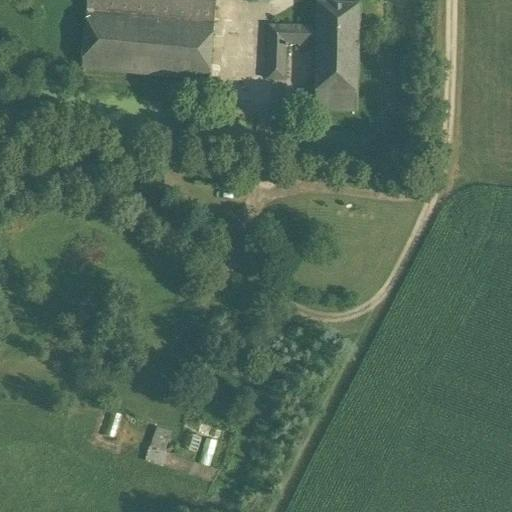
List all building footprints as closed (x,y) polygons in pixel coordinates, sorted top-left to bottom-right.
[(218,0),(89,0),(89,12),(216,26),(218,0)] [(361,5),(319,4),(319,29),(318,46),(317,111),(358,112),(361,5)] [(216,26),(89,12),(85,69),(211,83),(216,26)] [(319,29),(270,27),(269,81),(287,82),(288,46),(318,46),(319,29)] [(158,426),(148,457),(163,462),(174,432),(158,426)]
